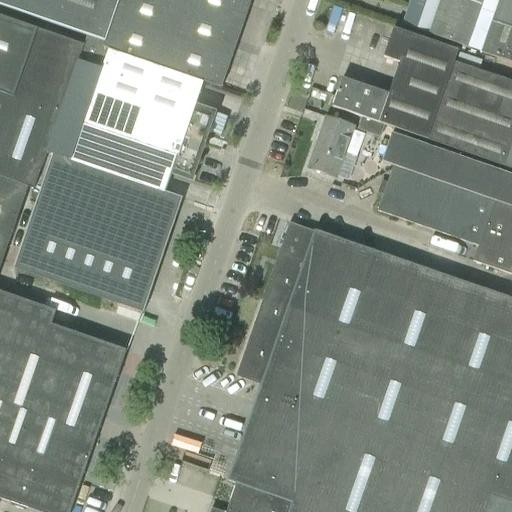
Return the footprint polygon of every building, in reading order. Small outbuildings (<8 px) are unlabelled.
[(0,0),(0,7),(87,38),(85,45),(101,51),(102,47),(103,44),(118,1),(118,0),(0,0)] [(102,47),(101,51),(108,53),(109,50),(220,89),(251,1),(250,0),(118,0),(118,1),(103,44),(102,47)] [(410,0),(401,27),(465,50),(482,2),(482,0),(410,0)] [(511,0),(498,0),(496,7),(482,2),(465,50),(479,54),(511,65),(511,0)] [(108,53),(101,51),(85,45),(84,48),(0,18),(0,500),(33,511),(68,511),(125,352),(0,308),(0,244),(7,247),(28,189),(32,191),(45,154),(52,156),(70,162),(108,53)] [(502,170),(511,142),(511,85),(453,65),(458,51),(393,29),(383,58),(399,64),(388,97),(341,81),(331,110),(360,120),(383,128),(502,170)] [(108,53),(70,162),(164,194),(169,179),(192,187),(216,116),(194,108),(202,86),(108,53)] [(334,180),(352,130),(324,120),(307,170),(334,180)] [(379,140),(383,128),(360,120),(356,132),(379,140)] [(511,277),(511,179),(391,137),(382,165),(392,169),(376,214),(478,249),(473,264),(511,277)] [(511,142),(502,170),(511,173),(511,142)] [(164,194),(70,162),(52,156),(12,270),(141,314),(181,200),(164,194)] [(309,250),(315,233),(289,223),(283,241),(309,250)] [(511,511),(511,300),(315,232),(315,233),(309,250),(283,241),(236,377),(261,386),(228,482),(236,485),(226,511),(220,511),(211,509),(210,511),(511,511)]
